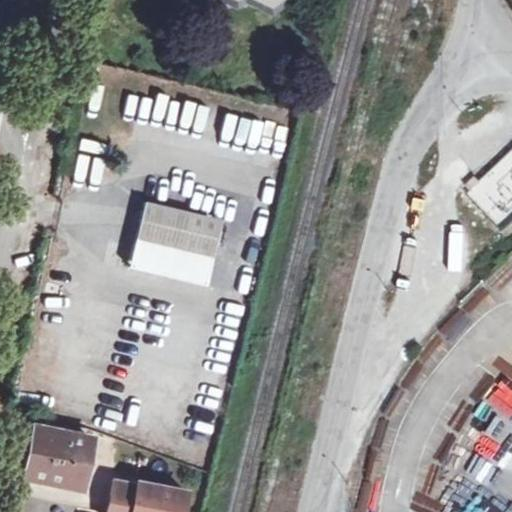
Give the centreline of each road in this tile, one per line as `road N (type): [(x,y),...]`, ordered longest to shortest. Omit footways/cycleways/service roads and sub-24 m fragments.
road 1 (unclassified): [(314,511),(410,147),(481,40)]
road 2 (residential): [(0,288),(22,179),(0,125)]
